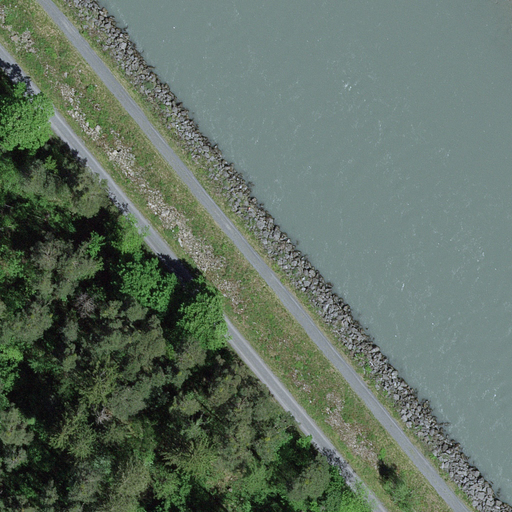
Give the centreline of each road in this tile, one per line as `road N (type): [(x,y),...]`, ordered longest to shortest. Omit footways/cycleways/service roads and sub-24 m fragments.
road 1 (track): [(40,0),(463,511)]
road 2 (track): [(0,59),(379,511)]
